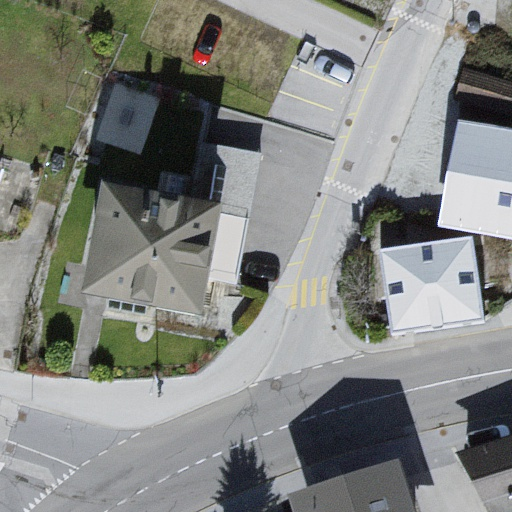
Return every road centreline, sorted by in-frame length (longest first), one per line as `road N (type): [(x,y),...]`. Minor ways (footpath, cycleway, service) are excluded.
road 1 (residential): [(311,416),(305,356),(315,291),(432,0)]
road 2 (residential): [(115,502),(311,416)]
road 3 (residential): [(311,416),(511,369)]
road 4 (residential): [(0,433),(75,464),(115,502)]
